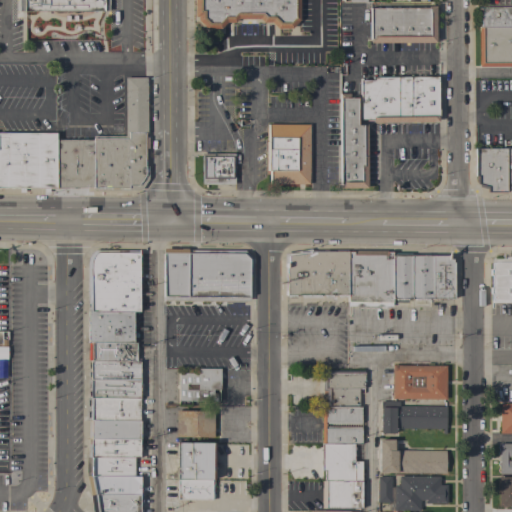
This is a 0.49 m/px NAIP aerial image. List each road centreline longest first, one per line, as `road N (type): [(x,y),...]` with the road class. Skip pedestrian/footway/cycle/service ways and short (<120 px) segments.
road 1 (residential): [(69,511),(74,219)]
road 2 (residential): [(272,221),(272,511)]
road 3 (residential): [(478,225),(476,511)]
road 4 (residential): [(456,0),(455,224)]
road 5 (secondary): [(343,222),(175,220)]
road 6 (residential): [(172,0),(174,132)]
